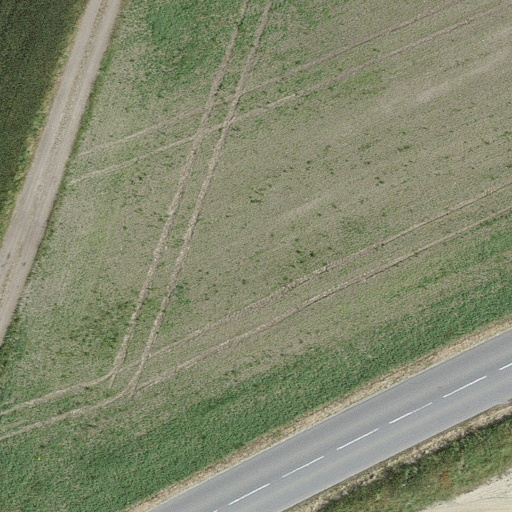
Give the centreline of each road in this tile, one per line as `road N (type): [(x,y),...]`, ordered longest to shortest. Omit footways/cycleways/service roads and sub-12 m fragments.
road 1 (tertiary): [(511,365),(217,511)]
road 2 (track): [(0,299),(108,0)]
